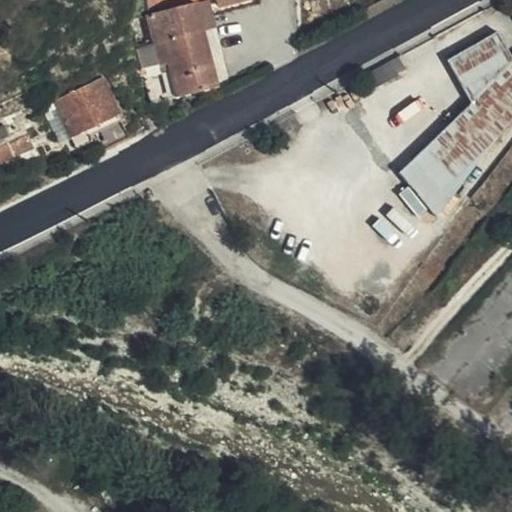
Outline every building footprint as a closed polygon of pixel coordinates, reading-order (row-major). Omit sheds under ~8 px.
[(209,2),(208,0),(137,0),(141,18),(199,4),(209,2)] [(223,0),(208,0),(209,2),(212,15),(226,12),(223,0)] [(223,0),(226,12),(259,3),(258,0),(223,0)] [(212,15),(209,2),(199,4),(204,31),(215,28),(212,15)] [(204,31),(199,4),(141,18),(147,43),(204,31)] [(216,87),(204,31),(147,43),(140,45),(145,68),(160,64),(168,97),(216,87)] [(429,205),(476,172),(485,161),(511,126),(511,32),(444,82),(472,121),(405,170),(429,205)] [(109,131),(124,125),(100,74),(50,97),(66,133),(84,125),(95,121),(102,134),(109,131)] [(0,119),(0,131),(16,126),(15,121),(29,117),(26,105),(1,112),(3,119),(0,119)] [(84,125),(66,133),(72,147),(90,139),(87,131),(84,125)] [(127,133),(124,125),(109,131),(102,134),(107,143),(127,133)] [(90,139),(97,136),(94,128),(87,131),(90,139)] [(0,157),(30,145),(24,130),(0,139),(0,157)] [(102,145),(97,136),(90,139),(94,148),(102,145)]
